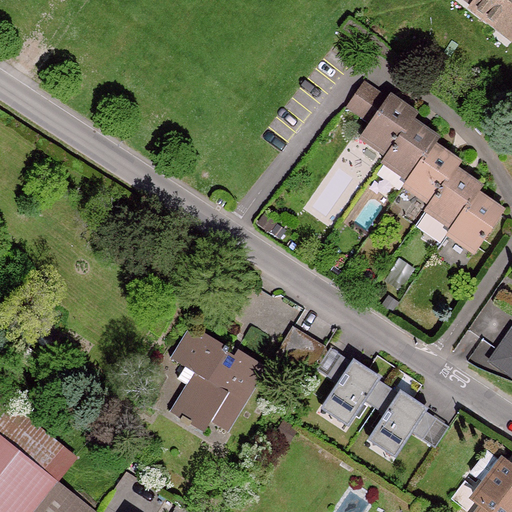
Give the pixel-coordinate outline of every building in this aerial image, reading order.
[(511,41),(511,0),(476,0),(469,9),(511,41)] [(371,124),(389,98),(365,82),(347,108),(371,124)] [(387,158),(415,119),(420,113),(393,94),(389,98),(371,124),(360,139),(387,158)] [(409,182),(437,142),(441,137),(415,119),(387,158),(383,164),(409,182)] [(431,207),(459,167),(464,161),(437,142),(409,182),(404,189),(431,207)] [(452,231),(480,191),(485,185),(459,167),(431,207),(427,213),(452,231)] [(476,256),(508,210),(480,191),(452,231),(449,237),(476,256)] [(280,220),(269,211),(259,224),(271,233),(280,220)] [(269,370),(240,351),(235,359),(227,354),(229,350),(192,326),(171,360),(186,369),(179,380),(188,386),(170,414),(205,436),(212,423),(229,434),(269,370)] [(309,375),(326,347),(294,327),(277,355),(309,375)] [(511,329),(489,363),(511,378),(511,329)] [(383,379),(354,360),(321,409),(350,429),(383,379)] [(429,408),(401,390),(368,442),(396,459),(429,408)] [(7,403),(0,412),(0,434),(54,478),(72,456),(7,403)] [(27,511),(54,478),(0,434),(0,511),(27,511)] [(464,511),(511,511),(511,465),(504,460),(464,511)] [(96,511),(97,511),(54,478),(27,511),(96,511)]
